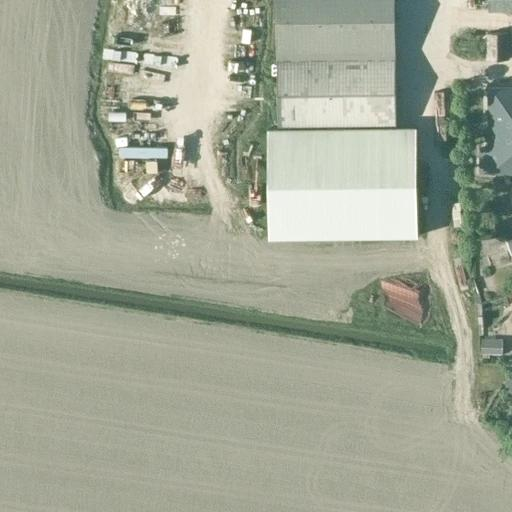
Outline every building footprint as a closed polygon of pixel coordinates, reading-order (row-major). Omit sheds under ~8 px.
[(397,123),(395,58),(394,0),(276,0),(278,125),(397,123)] [(511,0),(490,0),(491,10),(511,10),(511,0)] [(510,32),(487,32),(487,34),(487,59),(487,60),(510,60),(510,32)] [(493,172),(511,171),(511,84),(508,84),(508,87),(492,87),(493,172)] [(417,126),(269,128),(270,238),(418,236),(417,126)] [(483,341),(483,353),(503,353),(503,341),(483,341)]
